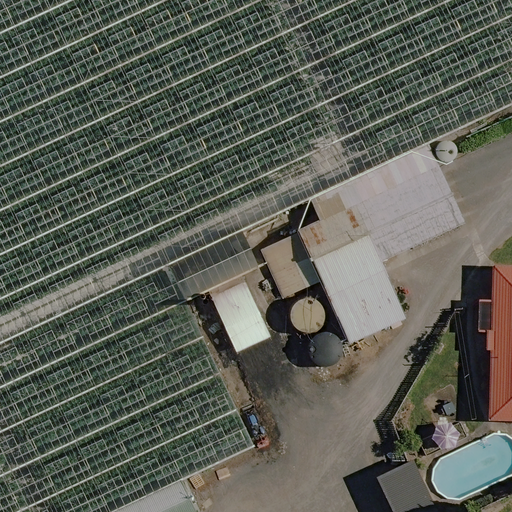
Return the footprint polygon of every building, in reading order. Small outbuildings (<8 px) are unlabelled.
[(511,0),(0,0),(0,511),(117,511),(254,449),(171,269),(284,217),(422,153),(511,110),(511,0)] [(457,229),(422,153),(284,217),(345,347),(401,321),(376,267),(457,229)] [(511,269),(491,269),(487,425),(511,425),(511,269)] [(430,487),(414,450),(384,464),(400,500),(430,487)] [(190,511),(180,489),(131,511),(190,511)] [(434,511),(429,498),(398,511),(434,511)]
